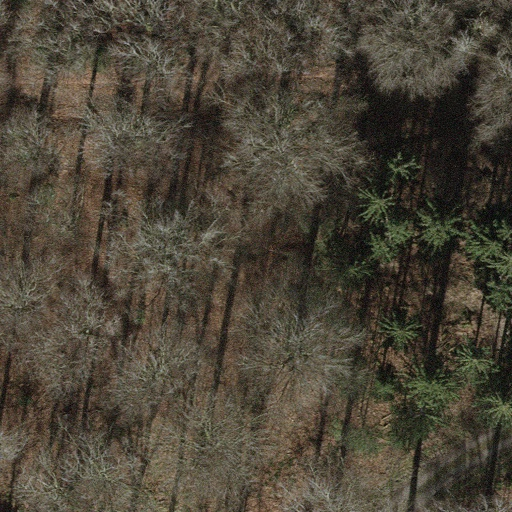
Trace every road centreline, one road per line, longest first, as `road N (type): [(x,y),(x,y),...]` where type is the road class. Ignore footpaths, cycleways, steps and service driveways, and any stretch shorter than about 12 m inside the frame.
road 1 (track): [(0,97),(511,108)]
road 2 (track): [(390,511),(435,465),(511,430)]
